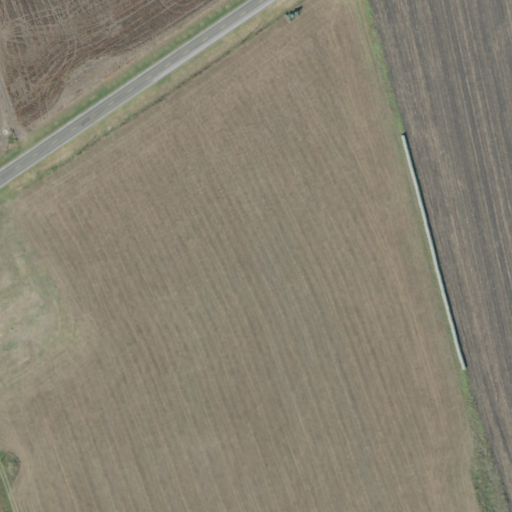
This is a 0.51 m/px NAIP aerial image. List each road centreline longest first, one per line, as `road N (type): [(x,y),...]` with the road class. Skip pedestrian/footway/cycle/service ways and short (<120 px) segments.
road 1 (residential): [(195,511),(92,220),(42,151)]
road 2 (secondary): [(0,179),(264,0)]
